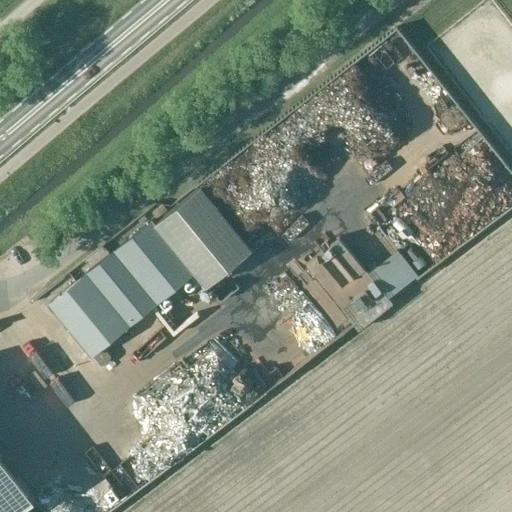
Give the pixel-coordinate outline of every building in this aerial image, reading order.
[(96,74),(127,46),(120,38),(89,66),(96,74)] [(445,178),(436,184),(450,205),(459,199),(445,178)] [(205,283),(250,247),(200,185),(155,222),(152,219),(49,302),(91,353),(92,352),(100,362),(104,363),(109,359),(109,355),(101,345),(194,270),(205,283)] [(398,217),(408,209),(392,191),(383,198),(398,217)] [(415,233),(405,240),(422,261),(431,254),(415,233)] [(339,237),(306,264),(358,328),(392,302),(339,237)] [(255,253),(268,268),(283,254),(270,240),(255,253)] [(0,450),(0,511),(18,511),(37,498),(0,450)]
